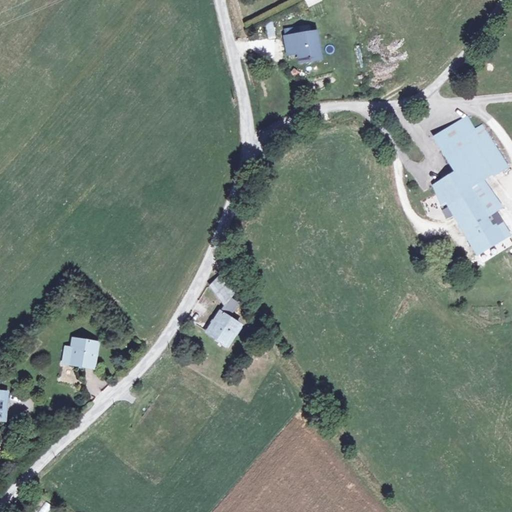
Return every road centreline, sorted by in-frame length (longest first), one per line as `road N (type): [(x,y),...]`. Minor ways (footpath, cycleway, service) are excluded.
road 1 (residential): [(251,143),(206,266),(159,347),(0,506)]
road 2 (residential): [(499,0),(425,96),(392,108),(322,109),(251,143)]
road 3 (unknown): [(355,108),(379,143),(418,257)]
road 4 (residential): [(219,0),(251,143)]
